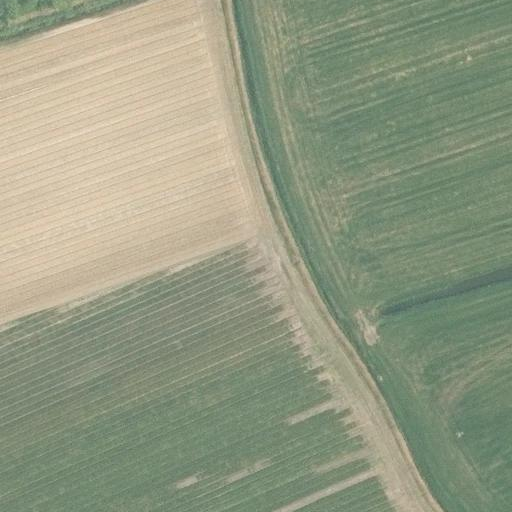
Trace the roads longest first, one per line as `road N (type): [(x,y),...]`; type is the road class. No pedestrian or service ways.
road 1 (track): [(253,0),(271,126),(459,511)]
road 2 (track): [(270,226),(305,306),(387,435),(423,511)]
